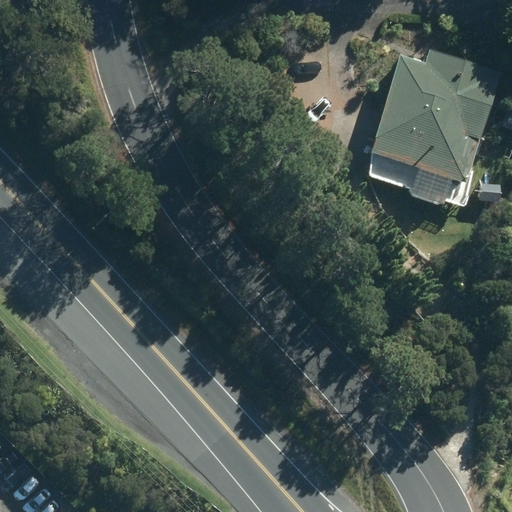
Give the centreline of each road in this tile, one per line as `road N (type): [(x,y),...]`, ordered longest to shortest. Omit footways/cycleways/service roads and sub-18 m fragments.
road 1 (tertiary): [(108,0),(144,129),(184,201),(261,297),(421,468),(444,511)]
road 2 (secondary): [(295,511),(0,185)]
